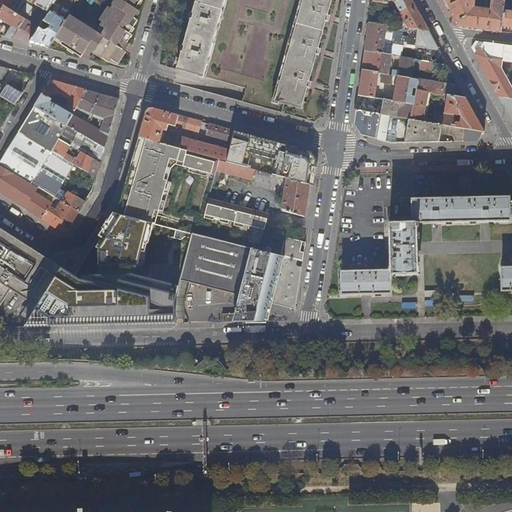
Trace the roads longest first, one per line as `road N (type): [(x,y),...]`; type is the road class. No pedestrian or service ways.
road 1 (trunk): [(511,396),(197,403)]
road 2 (residential): [(305,336),(0,342)]
road 3 (trunk): [(227,444),(511,438)]
road 4 (trunk): [(0,482),(78,481),(227,444)]
road 5 (trunk): [(0,449),(227,444)]
road 6 (residential): [(336,151),(135,89)]
road 7 (residential): [(305,336),(511,331)]
road 8 (trunk): [(197,403),(154,379),(0,374)]
road 9 (trunk): [(197,403),(0,407)]
road 10 (residential): [(336,151),(305,336)]
road 11 (residential): [(67,254),(105,189),(135,89)]
road 12 (residential): [(511,157),(336,151)]
road 13 (residential): [(358,0),(336,151)]
road 14 (residential): [(511,146),(450,35)]
